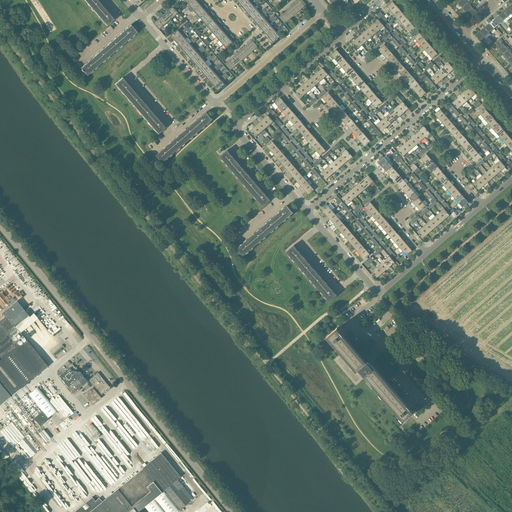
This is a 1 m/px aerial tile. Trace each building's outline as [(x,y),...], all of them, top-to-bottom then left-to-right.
[(86,0),(85,1),(96,13),(103,7),(97,0),(86,0)] [(201,0),(197,0),(191,7),(194,10),(200,5),(198,3),(201,0)] [(253,5),(249,0),(242,6),(246,11),(253,5)] [(306,5),(302,0),(298,0),(295,3),(301,9),(306,5)] [(343,7),(343,6),(348,2),(346,0),(329,0),(338,9),(337,9),(339,11),(342,7),(343,8),(343,7)] [(462,8),(469,2),(466,0),(466,1),(465,0),(460,0),(457,3),(462,8)] [(390,11),(396,6),(392,1),(386,6),(390,11)] [(468,12),(472,8),(470,5),(471,5),(469,2),(462,8),(466,13),(468,12)] [(301,9),(295,3),(290,8),(296,14),(301,9)] [(202,7),(200,5),(194,10),(197,14),(206,6),(205,4),(202,7)] [(175,16),(178,13),(173,7),(171,9),(168,5),(166,7),(175,16)] [(257,9),(253,5),(246,11),(250,15),(257,9)] [(197,14),(200,18),(207,12),(205,10),(208,8),(206,6),(197,14)] [(394,15),(400,10),(396,6),(390,11),(394,15)] [(103,7),(96,13),(107,26),(114,20),(103,7)] [(168,16),(171,20),(175,16),(166,7),(165,9),(167,12),(165,13),(168,16)] [(511,12),(511,11),(508,7),(503,11),(508,17),(511,12)] [(296,14),(290,8),(284,12),(290,19),(296,14)] [(476,10),(475,11),(472,8),(468,12),(466,13),(471,18),(477,13),(477,12),(476,10)] [(260,14),(257,9),(250,15),(254,20),(260,14)] [(398,19),(404,14),(400,10),(394,15),(398,19)] [(208,14),(207,12),(200,18),(204,22),(213,13),(211,11),(208,14)] [(263,11),(260,14),(254,20),(258,24),(264,18),(267,16),(265,13),(263,11)] [(508,17),(503,11),(498,15),(503,21),(508,17)] [(171,20),(168,16),(165,13),(163,15),(161,12),(159,14),(167,23),(168,22),(171,20)] [(290,19),(284,12),(279,17),(285,23),(290,19)] [(204,22),(207,25),(213,20),(212,18),(215,15),(213,13),(204,22)] [(163,26),(167,23),(159,14),(157,15),(160,18),(158,20),(163,26)] [(402,24),(407,19),(404,14),(398,19),(402,24)] [(503,21),(498,15),(494,19),(499,25),(503,21)] [(154,23),(159,30),(163,26),(158,20),(156,22),(153,18),(151,20),(154,23)] [(268,23),(264,18),(258,24),(262,29),(268,23)] [(215,22),(213,20),(207,25),(210,29),(219,21),(218,19),(215,22)] [(402,24),(400,26),(403,30),(406,28),(411,23),(407,19),(402,24)] [(499,25),(494,19),(489,23),(494,29),(499,25)] [(384,26),(378,20),(374,24),(380,30),(384,26)] [(219,21),(210,29),(213,33),(220,27),(218,25),(221,23),(219,21)] [(266,33),(272,28),(268,23),(262,29),(266,33)] [(410,33),(415,28),(411,23),(406,28),(410,33)] [(494,29),(489,23),(485,27),(489,33),(494,29)] [(375,34),(380,30),(374,24),(369,27),(375,34)] [(137,32),(131,25),(118,36),(125,43),(137,32)] [(222,29),(220,27),(213,33),(217,37),(226,29),(224,27),(222,29)] [(375,34),(369,27),(365,31),(371,38),(375,34)] [(489,33),(485,27),(480,31),(485,37),(489,33)] [(272,28),(266,33),(270,38),(276,32),(279,30),(278,28),(275,30),(272,28)] [(413,37),(419,32),(415,28),(410,33),(413,37)] [(226,29),(217,37),(220,40),(226,35),(225,33),(228,30),(226,29)] [(366,42),(371,38),(365,31),(360,35),(366,42)] [(485,37),(480,31),(475,36),(480,41),(485,37)] [(280,37),(276,32),(270,38),(274,43),(280,37)] [(417,42),(423,37),(419,32),(413,37),(417,42)] [(180,33),(174,39),(177,43),(184,37),(180,33)] [(228,37),(226,35),(220,40),(223,44),(233,36),(231,34),(228,37)] [(366,42),(360,35),(356,39),(362,46),(366,42)] [(112,54),(125,43),(118,36),(106,47),(112,54)] [(233,36),(223,44),(227,48),(233,42),(231,40),(234,38),(233,36)] [(188,42),(184,37),(177,43),(181,47),(188,42)] [(421,46),(427,41),(423,37),(417,42),(421,46)] [(357,50),(362,46),(356,39),(352,43),(357,50)] [(498,50),(504,45),(502,42),(502,41),(501,39),(500,40),(494,45),(498,50)] [(252,52),(258,47),(252,40),(246,45),(252,52)] [(425,50),(431,45),(427,41),(421,46),(425,50)] [(191,46),(188,42),(181,47),(185,52),(191,46)] [(252,52),(246,45),(241,50),(247,56),(252,52)] [(379,50),(383,54),(388,49),(385,45),(379,50)] [(429,55),(434,50),(431,45),(425,50),(429,55)] [(507,47),(506,47),(504,45),(498,50),(502,55),(509,49),(507,47)] [(195,50),(191,46),(185,52),(189,56),(195,50)] [(112,54),(106,47),(93,57),(100,65),(112,54)] [(392,53),(388,49),(383,54),(387,59),(392,53)] [(507,60),(511,55),(511,53),(510,52),(511,51),(509,49),(502,55),(507,60)] [(199,55),(195,50),(189,56),(192,60),(199,55)] [(242,61),(247,56),(241,50),(236,54),(242,61)] [(334,59),(340,54),(336,50),(330,55),(334,59)] [(433,59),(438,54),(434,50),(429,55),(433,59)] [(396,58),(392,53),(387,59),(390,63),(396,58)] [(236,65),(242,61),(236,54),(231,59),(236,65)] [(338,64),(344,58),(340,54),(334,59),(338,64)] [(201,57),(199,55),(192,60),(196,65),(203,59),(201,57)] [(93,57),(81,68),(87,76),(100,65),(93,57)] [(342,68),(348,63),(344,58),(338,64),(342,68)] [(400,62),(396,58),(390,63),(394,67),(400,62)] [(206,63),(203,59),(196,65),(200,69),(206,63)] [(231,70),(236,65),(231,59),(225,64),(231,70)] [(404,67),(400,62),(394,67),(398,72),(404,67)] [(449,62),(444,66),(450,73),(455,69),(449,62)] [(210,67),(206,63),(200,69),(204,73),(210,67)] [(346,72),(352,67),(348,63),(342,68),(346,72)] [(446,77),(450,73),(444,66),(440,70),(446,77)] [(214,72),(210,67),(204,73),(207,78),(214,72)] [(350,77),(355,72),(352,67),(346,72),(350,77)] [(408,71),(404,67),(398,72),(402,76),(408,71)] [(328,74),(323,68),(318,72),(324,78),(328,74)] [(435,74),(441,81),(446,77),(440,70),(435,74)] [(411,75),(408,71),(402,76),(406,81),(411,75)] [(217,76),(214,72),(207,78),(211,82),(217,76)] [(324,78),(318,72),(314,76),(319,82),(324,78)] [(354,81),(359,76),(355,72),(350,77),(354,81)] [(437,85),(441,81),(435,74),(431,78),(437,85)] [(415,80),(411,75),(406,81),(409,85),(415,80)] [(221,80),(217,76),(211,82),(215,86),(221,80)] [(319,82),(314,76),(309,79),(315,86),(319,82)] [(357,86),(363,81),(359,76),(354,81),(357,86)] [(115,84),(126,97),(133,90),(122,78),(115,84)] [(315,86),(309,79),(305,83),(310,90),(315,86)] [(225,85),(221,80),(215,86),(218,90),(225,85)] [(419,84),(415,80),(409,85),(413,89),(419,84)] [(361,90),(367,85),(363,81),(357,86),(361,90)] [(310,90),(305,83),(300,87),(306,94),(310,90)] [(423,89),(419,84),(413,89),(417,94),(423,89)] [(365,94),(371,89),(367,85),(361,90),(365,94)] [(306,94),(300,87),(296,91),(301,98),(306,94)] [(470,87),(466,91),(471,98),(476,94),(470,87)] [(369,99),(375,94),(371,89),(365,94),(369,99)] [(427,93),(423,89),(417,94),(421,98),(427,93)] [(144,103),(133,90),(126,97),(137,109),(144,103)] [(471,98),(466,91),(461,95),(467,102),(468,101),(471,98)] [(327,102),(332,97),(328,93),(323,98),(327,102)] [(373,103),(378,98),(375,94),(369,99),(373,103)] [(462,106),(467,102),(461,95),(457,99),(462,106)] [(331,107),(336,102),(332,97),(327,102),(331,107)] [(275,103),(278,107),(284,102),(280,98),(275,103)] [(377,108),(382,103),(378,98),(373,103),(377,108)] [(462,106),(457,99),(452,103),(458,110),(462,106)] [(288,107),(284,102),(278,107),(282,112),(288,107)] [(334,111),(340,106),(336,102),(331,107),(334,111)] [(409,109),(403,102),(399,106),(404,113),(409,109)] [(137,109),(147,122),(155,115),(144,103),(137,109)] [(338,115),(344,110),(340,106),(334,111),(338,115)] [(404,113),(399,106),(394,110),(400,116),(404,113)] [(482,106),(477,111),(480,115),(486,110),(482,106)] [(292,111),(288,107),(282,112),(286,116),(292,111)] [(434,114),(438,119),(444,114),(440,109),(434,114)] [(342,120),(347,115),(344,110),(338,115),(342,120)] [(400,116),(394,110),(390,114),(395,120),(400,116)] [(490,115),(486,110),(480,115),(484,119),(490,115)] [(296,115),(292,111),(286,116),(290,121),(296,115)] [(213,120),(206,112),(194,123),(200,131),(213,120)] [(395,120),(390,114),(385,117),(391,124),(395,120)] [(448,118),(444,114),(438,119),(442,123),(448,118)] [(166,128),(155,115),(147,122),(158,134),(166,128)] [(274,122),(268,115),(263,119),(269,126),(274,122)] [(299,120),(296,115),(290,121),(294,125),(299,120)] [(346,124),(351,119),(347,115),(342,120),(346,124)] [(494,119),(490,115),(484,119),(488,124),(494,119)] [(391,124),(385,117),(381,121),(386,128),(391,124)] [(452,122),(448,118),(442,123),(446,128),(452,122)] [(269,126),(263,119),(259,123),(265,129),(269,126)] [(350,129),(355,124),(351,119),(346,124),(350,129)] [(498,123),(494,119),(488,124),(492,128),(498,123)] [(303,124),(299,120),(294,125),(296,127),(295,128),(296,130),(298,129),(303,124)] [(386,128),(381,121),(376,125),(382,132),(386,128)] [(456,127),(455,126),(457,125),(454,121),(452,122),(446,128),(450,132),(456,127)] [(188,141),(200,131),(194,123),(181,134),(188,141)] [(265,129),(259,123),(254,127),(260,133),(265,129)] [(501,128),(498,123),(492,128),(496,133),(501,128)] [(307,129),(303,124),(298,129),(301,134),(307,129)] [(353,133),(359,128),(355,124),(350,129),(353,133)] [(450,132),(454,136),(459,131),(461,130),(457,125),(456,127),(450,132)] [(260,133),(254,127),(250,131),(256,137),(260,133)] [(424,127),(420,131),(426,138),(427,140),(432,136),(430,134),(424,127)] [(357,137),(363,133),(359,128),(353,133),(357,137)] [(505,132),(501,128),(496,133),(499,137),(505,132)] [(311,133),(307,129),(301,134),(300,135),(302,137),(304,136),(305,138),(311,133)] [(421,141),(426,138),(420,131),(415,135),(421,141)] [(463,136),(459,131),(454,136),(458,141),(463,136)] [(509,137),(505,132),(499,137),(503,142),(509,137)] [(315,138),(311,133),(305,138),(309,143),(315,138)] [(361,142),(367,137),(363,133),(357,137),(361,142)] [(175,152),(188,141),(181,134),(169,145),(175,152)] [(411,138),(417,145),(421,141),(415,135),(411,138)] [(467,140),(463,136),(458,141),(461,145),(467,140)] [(367,137),(361,142),(365,146),(370,141),(367,137)] [(511,141),(511,140),(509,137),(503,142),(507,146),(511,141)] [(319,142),(315,138),(309,143),(313,147),(319,142)] [(412,149),(417,145),(411,138),(406,142),(412,149)] [(471,145),(467,140),(461,145),(465,150),(468,147),(471,145)] [(271,151),(276,146),(272,141),(267,146),(271,151)] [(322,146),(319,142),(313,147),(317,152),(322,146)] [(402,146),(408,153),(412,149),(406,142),(402,146)] [(163,163),(175,152),(169,145),(156,156),(163,163)] [(468,153),(469,154),(475,149),(471,145),(468,147),(465,150),(468,153)] [(275,154),(280,150),(276,146),(271,151),(274,155),(275,154)] [(326,151),(322,146),(317,152),(320,156),(326,151)] [(403,157),(408,153),(402,146),(397,150),(403,157)] [(478,153),(475,149),(469,154),(472,158),(477,154),(478,153)] [(220,157),(231,169),(238,163),(227,150),(220,157)] [(284,155),(284,154),(280,150),(275,154),(274,155),(278,160),(284,155)] [(353,157),(347,150),(343,154),(348,161),(353,157)] [(482,158),(478,153),(477,154),(472,158),(476,163),(482,158)] [(338,158),(344,165),(348,161),(343,154),(338,158)] [(430,158),(426,154),(421,159),(425,163),(430,158)] [(284,155),(278,160),(282,164),(288,159),(284,155)] [(378,163),(382,167),(388,162),(382,155),(378,159),(380,161),(378,163)] [(339,169),(344,165),(338,158),(334,162),(339,169)] [(425,163),(428,168),(434,163),(430,158),(425,163)] [(292,163),(288,159),(282,164),(286,168),(292,163)] [(501,171),(506,167),(500,160),(495,164),(501,171)] [(329,166),(335,172),(339,169),(334,162),(331,164),(329,163),(328,164),(329,166)] [(386,171),(392,167),(388,162),(382,167),(386,171)] [(231,169),(242,182),(249,175),(238,163),(231,169)] [(296,168),(292,163),(286,168),(290,173),(296,168)] [(438,167),(434,163),(428,168),(432,172),(438,167)] [(501,171),(495,164),(491,168),(497,175),(501,171)] [(330,176),(335,172),(329,166),(325,170),(330,176)] [(390,176),(396,171),(392,167),(386,171),(390,176)] [(442,172),(438,167),(432,172),(436,177),(442,172)] [(299,172),(296,168),(290,173),(294,177),(299,172)] [(497,175),(491,168),(487,172),(492,179),(497,175)] [(320,174),(326,180),(330,176),(325,170),(320,174)] [(394,180),(399,175),(396,171),(390,176),(394,180)] [(303,177),(299,172),(294,177),(297,182),(303,177)] [(445,176),(442,172),(436,177),(440,181),(445,176)] [(492,179),(487,172),(482,176),(488,183),(492,179)] [(242,182),(252,194),(260,188),(249,175),(242,182)] [(374,182),(368,175),(364,179),(370,186),(374,182)] [(397,185),(403,180),(399,175),(394,180),(397,185)] [(449,180),(445,176),(440,181),(444,185),(449,180)] [(488,183),(482,176),(478,180),(483,186),(488,183)] [(307,181),(303,177),(297,182),(301,186),(307,181)] [(370,186),(364,179),(359,183),(365,189),(370,186)] [(401,189),(407,184),(403,180),(397,185),(401,189)] [(453,185),(449,180),(444,185),(448,190),(453,185)] [(483,186),(478,180),(473,184),(479,190),(483,186)] [(311,186),(307,181),(301,186),(305,191),(311,186)] [(361,193),(365,189),(359,183),(355,187),(361,193)] [(405,194),(411,189),(407,184),(401,189),(405,194)] [(457,189),(453,185),(448,190),(451,194),(457,189)] [(315,190),(311,186),(305,191),(309,195),(315,190)] [(361,193),(355,187),(350,191),(356,197),(361,193)] [(263,207),(270,200),(260,188),(252,194),(261,204),(263,207)] [(409,198),(415,193),(411,189),(405,194),(409,198)] [(461,194),(457,189),(451,194),(455,199),(461,194)] [(352,201),(356,197),(350,191),(346,194),(352,201)] [(413,202),(418,198),(415,193),(409,198),(413,202)] [(346,194),(342,198),(347,205),(352,201),(346,194)] [(465,198),(461,194),(455,199),(459,203),(465,198)] [(420,204),(422,202),(418,198),(413,202),(414,204),(417,207),(420,204)] [(468,203),(465,198),(459,203),(463,207),(468,203)] [(365,207),(368,212),(374,206),(370,202),(365,207)] [(426,206),(422,202),(420,204),(417,207),(420,211),(426,206)] [(293,213),(287,206),(274,217),(281,224),(293,213)] [(322,211),(327,215),(332,211),(328,206),(322,211)] [(372,216),(378,211),(374,206),(368,212),(372,216)] [(445,219),(449,215),(444,209),(439,213),(445,219)] [(327,215),(330,220),(336,215),(337,214),(335,212),(334,213),(332,211),(327,215)] [(376,220),(382,215),(378,211),(372,216),(376,220)] [(435,217),(440,223),(445,219),(439,213),(435,217)] [(336,215),(330,220),(334,224),(339,219),(336,215)] [(380,225),(386,220),(382,215),(376,220),(380,225)] [(268,235),(281,224),(274,217),(262,227),(268,235)] [(436,227),(440,223),(435,217),(430,220),(436,227)] [(343,224),(339,219),(334,224),(338,229),(343,224)] [(386,220),(380,225),(384,229),(389,224),(386,220)] [(431,230),(436,227),(430,220),(426,224),(431,230)] [(343,224),(338,229),(342,233),(347,228),(343,224)] [(387,234),(393,229),(389,224),(384,229),(387,234)] [(427,234),(431,230),(426,224),(422,228),(427,234)] [(422,238),(427,234),(422,228),(420,226),(418,227),(420,229),(417,232),(422,238)] [(268,235),(262,227),(249,238),(256,246),(268,235)] [(347,228),(342,233),(346,238),(351,233),(347,228)] [(387,234),(391,238),(397,233),(393,229),(387,234)] [(351,233),(346,238),(349,242),(355,237),(351,233)] [(397,233),(391,238),(395,243),(401,238),(397,233)] [(355,237),(349,242),(353,246),(359,241),(355,237)] [(243,256),(256,246),(249,238),(237,249),(243,256)] [(401,238),(395,243),(399,247),(405,242),(401,238)] [(359,241),(353,246),(357,251),(362,246),(359,241)] [(405,242),(399,247),(403,252),(409,247),(405,242)] [(286,252),(297,264),(304,258),(294,245),(286,252)] [(362,246),(357,251),(361,255),(366,250),(362,246)] [(409,247),(403,252),(407,256),(412,251),(409,247)] [(361,255),(364,260),(370,255),(366,250),(361,255)] [(385,260),(390,267),(395,263),(389,256),(385,260)] [(308,277),(315,270),(304,258),(297,264),(308,277)] [(386,270),(390,267),(385,260),(380,264),(386,270)] [(382,274),(386,270),(380,264),(376,268),(382,274)] [(377,278),(382,274),(376,268),(371,271),(377,278)] [(308,277),(319,289),(326,283),(315,270),(308,277)] [(329,302),(337,296),(326,283),(319,289),(329,302)] [(0,407),(2,410),(51,370),(24,336),(37,325),(31,318),(22,308),(0,325),(0,407)] [(347,375),(364,359),(343,336),(345,335),(344,331),(342,330),(339,328),(338,330),(337,328),(326,337),(341,354),(334,360),(347,375)] [(365,357),(364,359),(347,375),(356,385),(365,377),(379,394),(390,385),(372,364),(374,363),(373,360),(371,359),(368,357),(368,358),(365,357)] [(84,385),(80,380),(83,377),(79,372),(71,364),(68,367),(68,368),(58,376),(72,394),(84,385)] [(109,386),(98,372),(89,380),(101,395),(109,389),(110,389),(111,389),(111,387),(111,386),(110,386),(109,386)] [(406,401),(406,403),(390,385),(379,394),(403,421),(414,412),(411,409),(412,408),(411,404),(410,403),(406,401)] [(29,394),(48,418),(57,410),(38,387),(29,394)] [(83,393),(92,405),(101,398),(92,388),(87,392),(86,390),(83,393)] [(35,419),(33,421),(39,427),(48,419),(42,411),(34,417),(35,419)] [(72,436),(77,441),(79,438),(80,439),(83,436),(78,430),(72,436)] [(177,480),(181,477),(161,453),(157,456),(116,489),(117,489),(101,502),(98,498),(94,501),(91,497),(72,511),(138,511),(165,490),(180,509),(190,501),(180,489),(182,487),(177,480)] [(209,502),(195,511),(217,511),(214,506),(212,507),(209,502)]
